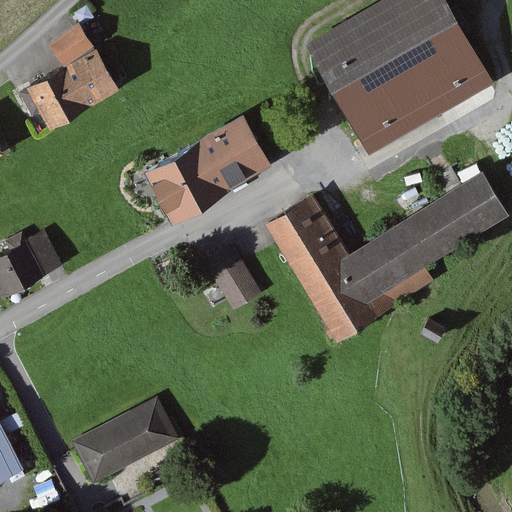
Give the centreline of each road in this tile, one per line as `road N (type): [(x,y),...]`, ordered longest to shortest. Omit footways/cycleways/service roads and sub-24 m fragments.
road 1 (track): [(504,0),(498,98),(462,123),(348,172),(272,188)]
road 2 (residential): [(272,188),(0,322)]
